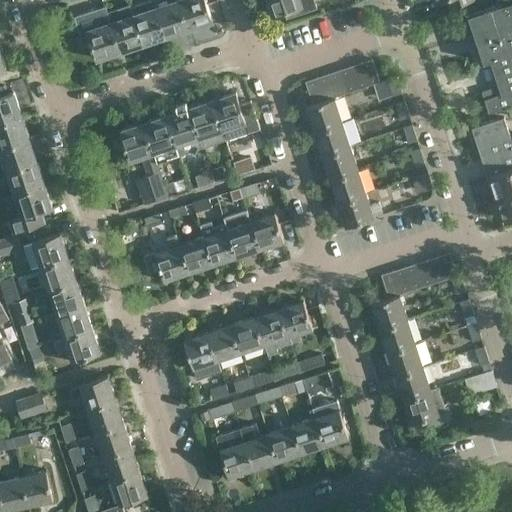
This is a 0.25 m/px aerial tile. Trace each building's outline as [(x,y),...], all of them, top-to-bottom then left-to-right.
[(150,0),(132,6),(144,42),(167,35),(157,6),(155,0),(150,0)] [(174,0),(157,6),(167,35),(190,28),(180,0),(174,0)] [(180,0),(190,28),(213,20),(206,0),(180,0)] [(301,0),(269,0),(274,14),(303,4),(301,0)] [(483,54),(511,45),(511,0),(509,0),(470,13),(483,54)] [(108,11),(112,21),(122,50),(144,42),(132,6),(131,4),(108,11)] [(112,21),(108,11),(106,5),(76,15),(81,32),(88,29),(98,58),(122,50),(112,21)] [(43,14),(46,24),(54,21),(51,12),(43,14)] [(511,45),(483,54),(485,61),(491,59),(502,93),(485,98),(490,112),(511,104),(511,45)] [(373,58),(372,59),(361,62),(368,85),(381,81),(373,58)] [(350,66),(358,89),(368,85),(361,62),(350,66)] [(339,70),(347,92),(358,89),(350,66),(339,70)] [(328,73),(336,96),(347,92),(339,70),(328,73)] [(318,77),(325,99),(336,96),(328,73),(318,77)] [(394,95),(403,92),(398,76),(388,79),(394,95)] [(306,80),(314,103),(325,99),(318,77),(306,80)] [(0,121),(22,114),(14,91),(0,95),(0,121)] [(250,131),(246,120),(237,91),(213,99),(223,128),(226,139),(250,131)] [(315,130),(344,120),(336,96),(325,99),(314,103),(307,106),(315,130)] [(200,136),(223,128),(213,99),(190,107),(200,136)] [(401,119),(410,116),(411,116),(406,100),(396,103),(401,119)] [(203,147),(200,136),(190,107),(168,114),(177,143),(181,154),(190,151),(195,153),(198,148),(203,147)] [(22,114),(0,121),(0,145),(0,147),(30,137),(22,114)] [(145,122),(157,159),(158,161),(181,154),(177,143),(168,114),(145,122)] [(472,127),(488,174),(511,166),(511,138),(505,116),(472,127)] [(344,120),(315,130),(323,154),(352,144),(344,120)] [(138,178),(146,203),(169,195),(158,161),(157,159),(145,122),(121,129),(131,158),(143,155),(149,174),(138,178)] [(409,143),(418,140),(413,124),(404,127),(409,143)] [(30,137),(0,147),(8,170),(37,160),(30,137)] [(352,144),(323,154),(331,177),(360,168),(352,144)] [(417,167),(426,164),(426,163),(421,147),(411,150),(417,167)] [(37,160),(8,170),(16,193),(45,182),(37,160)] [(360,168),(331,177),(338,201),(368,192),(360,168)] [(496,197),(511,192),(511,168),(489,176),(496,197)] [(196,175),(199,185),(214,180),(211,170),(196,175)] [(424,190),(432,188),(434,187),(429,171),(419,174),(424,190)] [(98,181),(101,193),(111,190),(107,178),(98,181)] [(174,180),(165,183),(169,195),(178,192),(174,180)] [(45,182),(16,193),(5,196),(8,206),(19,202),(23,215),(13,218),(17,230),(45,221),(41,210),(53,206),(45,182)] [(244,196),(260,191),(257,182),(241,187),(244,196)] [(217,194),(220,204),(237,198),(234,189),(217,194)] [(346,225),(376,216),(368,192),(338,201),(346,225)] [(511,192),(496,197),(503,220),(511,217),(511,192)] [(193,202),(196,211),(213,206),(210,196),(193,202)] [(169,210),(173,219),(189,213),(186,204),(169,210)] [(238,211),(242,222),(228,227),(237,256),(261,248),(251,219),(248,208),(238,211)] [(276,211),(251,219),(261,248),(285,240),(276,211)] [(148,227),(164,222),(161,212),(145,217),(148,227)] [(200,224),(204,235),(213,264),(237,256),(228,227),(215,231),(211,220),(200,224)] [(41,265),(70,255),(62,231),(33,241),(41,265)] [(165,236),(169,246),(156,251),(165,280),(190,271),(180,243),(177,232),(165,236)] [(0,252),(21,246),(17,233),(0,238),(0,252)] [(204,235),(180,243),(190,271),(213,264),(204,235)] [(447,279),(453,277),(458,275),(451,251),(439,255),(447,279)] [(49,289),(78,279),(70,255),(41,265),(49,289)] [(428,259),(435,282),(447,279),(439,255),(428,259)] [(416,262),(424,286),(435,282),(428,259),(416,262)] [(405,266),(413,289),(424,286),(416,262),(405,266)] [(394,270),(402,293),(413,289),(405,266),(394,270)] [(390,297),(401,293),(402,293),(394,270),(382,273),(390,297)] [(462,273),(458,275),(453,277),(458,292),(467,289),(462,273)] [(56,313),(86,303),(78,279),(49,289),(56,313)] [(14,300),(24,297),(19,281),(9,284),(14,300)] [(380,327),(409,317),(401,293),(390,297),(372,303),(380,327)] [(466,316),(475,313),(470,297),(460,300),(466,316)] [(281,306),(292,342),(294,345),(323,335),(314,309),(308,311),(304,298),(281,306)] [(64,336),(94,327),(86,303),(56,313),(64,336)] [(22,324),(32,321),(26,305),(17,308),(22,324)] [(257,314),(267,343),(270,354),(279,351),(277,347),(292,342),(281,306),(257,314)] [(234,322),(243,351),(267,343),(257,314),(234,322)] [(409,317),(380,327),(388,351),(417,341),(409,317)] [(473,340),(483,337),(478,321),(468,324),(473,340)] [(209,330),(219,359),(243,351),(234,322),(209,330)] [(94,327),(64,336),(55,340),(59,352),(68,349),(72,361),(102,351),(94,327)] [(24,331),(30,348),(40,345),(34,328),(24,331)] [(219,359),(209,330),(184,338),(194,368),(219,359)] [(417,341),(388,351),(396,374),(424,365),(417,341)] [(0,371),(1,374),(12,368),(16,366),(3,343),(0,344),(0,371)] [(481,364),(490,361),(485,345),(476,348),(481,364)] [(33,356),(33,357),(38,372),(48,369),(42,353),(33,356)] [(302,370),(326,362),(322,353),(306,358),(299,360),(302,370)] [(275,368),(278,378),(302,370),(299,360),(275,368)] [(424,365),(396,374),(403,398),(439,387),(439,386),(431,389),(424,365)] [(251,376),(254,385),(278,378),(275,368),(251,376)] [(474,393),(498,385),(493,369),(469,376),(474,393)] [(309,392),(333,384),(328,370),(304,378),(309,392)] [(109,374),(80,384),(70,387),(73,398),(84,395),(88,408),(117,398),(109,374)] [(254,385),(251,376),(234,381),(237,391),(254,385)] [(280,385),(283,394),(293,391),(290,382),(280,385)] [(214,398),(230,393),(227,383),(211,389),(214,398)] [(256,393),(259,402),(283,394),(280,385),(256,393)] [(439,387),(403,398),(411,423),(426,418),(429,425),(450,419),(439,387)] [(17,400),(21,413),(22,417),(47,409),(42,392),(17,400)] [(259,402),(256,393),(233,400),(236,410),(259,402)] [(117,398),(88,408),(96,432),(125,422),(117,398)] [(316,416),(326,445),(350,437),(340,407),(338,399),(313,407),(316,416)] [(211,418),(227,413),(224,403),(208,408),(211,418)] [(293,423),(302,452),(326,445),(316,416),(293,423)] [(61,425),(66,440),(76,437),(71,422),(61,425)] [(125,422),(96,432),(103,456),(133,446),(125,422)] [(241,427),(255,468),(279,460),(269,431),(260,434),(256,422),(241,427)] [(269,431),(279,460),(302,452),(293,423),(269,431)] [(255,468),(241,427),(217,435),(221,447),(220,447),(230,476),(255,468)] [(13,437),(15,447),(32,443),(30,433),(13,437)] [(69,449),(74,464),(84,460),(79,446),(69,449)] [(133,446),(103,456),(111,479),(140,470),(133,446)] [(22,475),(29,505),(54,499),(47,469),(22,475)] [(78,474),(82,488),(92,485),(87,470),(78,474)] [(140,470),(111,479),(119,504),(148,494),(140,470)] [(29,505),(22,475),(0,479),(0,491),(5,511),(29,505)] [(89,511),(93,511),(99,510),(94,494),(85,497),(89,511)]
